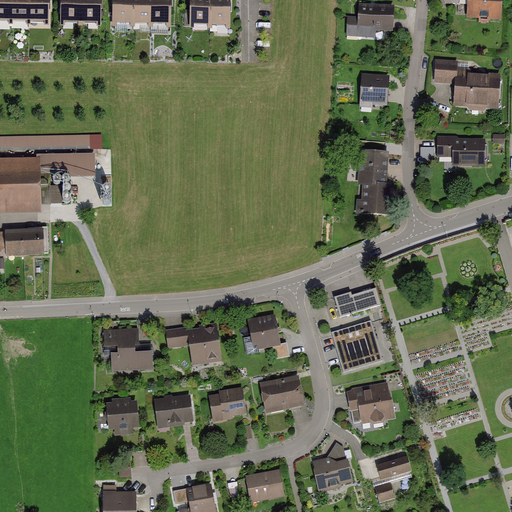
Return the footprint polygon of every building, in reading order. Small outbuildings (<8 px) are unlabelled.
[(55,0),(0,0),(0,24),(55,25),(55,0)] [(106,0),(68,0),(68,26),(106,27),(106,0)] [(176,0),(119,0),(119,27),(176,28),(176,0)] [(236,0),(196,0),(196,29),(236,30),(236,0)] [(502,0),(467,0),(467,16),(502,17),(502,0)] [(393,9),(357,8),(356,33),(393,34),(393,9)] [(457,65),(439,64),(438,83),(456,84),(456,104),(493,105),(494,75),(457,74),(457,65)] [(389,78),(362,77),(361,104),(388,105),(389,78)] [(75,136),(75,148),(104,146),(103,134),(75,136)] [(46,137),(0,137),(0,148),(46,148),(46,137)] [(483,140),(440,138),(440,157),(449,157),(449,165),(482,166),(483,140)] [(437,157),(437,147),(423,146),(422,157),(437,157)] [(390,152),(361,150),(359,184),(364,184),(377,185),(377,181),(388,182),(390,152)] [(45,164),(0,165),(0,215),(47,213),(45,164)] [(377,185),(364,184),(362,213),(390,215),(392,182),(388,182),(377,181),(377,185)] [(49,227),(0,228),(0,254),(0,258),(50,256),(49,227)] [(349,293),(335,297),(340,317),(378,305),(373,289),(350,296),(349,293)] [(274,320),(249,324),(253,348),(278,344),(274,320)] [(332,334),(343,373),(378,363),(367,323),(332,334)] [(217,329),(170,333),(171,350),(191,348),(193,364),(221,362),(217,329)] [(138,334),(108,335),(110,370),(151,368),(150,345),(139,346),(138,334)] [(299,381),(264,386),(268,412),(303,406),(299,381)] [(388,386),(354,392),(359,423),(394,417),(388,386)] [(241,392),(213,395),(216,416),(243,413),(241,392)] [(189,397),(161,400),(163,421),(191,417),(189,397)] [(136,403),(109,405),(110,425),(138,424),(136,403)] [(331,461),(316,464),(321,488),(354,481),(349,458),(338,447),(331,461)] [(406,456),(379,463),(383,480),(411,472),(406,456)] [(279,472),(248,478),(253,502),(284,496),(279,472)] [(231,483),(233,496),(240,495),(238,482),(231,483)] [(215,511),(211,486),(187,490),(190,510),(181,511),(215,511)] [(388,489),(375,493),(378,503),(391,499),(388,489)] [(133,511),(134,499),(106,498),(105,511),(133,511)]
